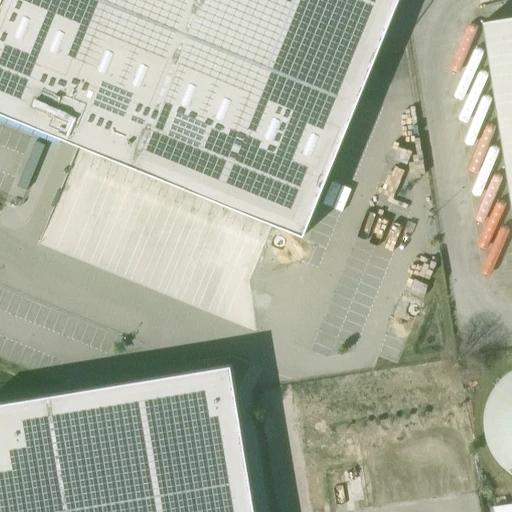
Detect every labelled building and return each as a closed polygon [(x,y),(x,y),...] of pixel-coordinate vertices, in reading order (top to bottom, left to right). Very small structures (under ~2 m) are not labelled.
[(0,112),(57,135),(63,138),(305,236),(399,0),(1,0),(0,3),(0,112)] [(511,17),(484,22),(511,202),(511,17)] [(45,145),(36,141),(17,186),(27,190),(45,145)] [(236,357),(0,397),(0,511),(255,511),(240,392),(236,357)] [(511,370),(508,374),(503,378),(498,383),(494,389),(491,395),(488,402),(486,408),(485,415),(484,422),(485,429),(486,436),(488,443),(491,449),(494,455),(498,461),(503,466),(508,471),(511,473),(511,370)]
